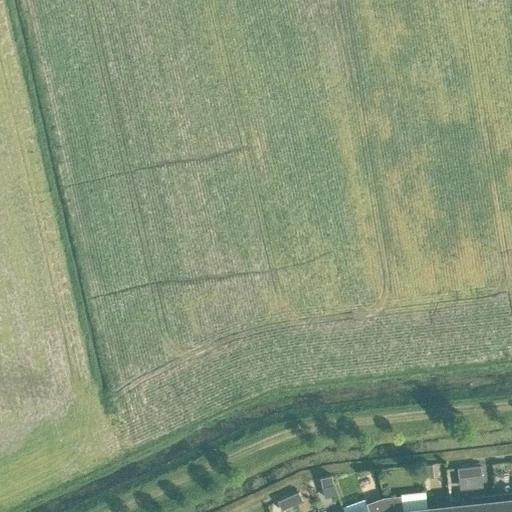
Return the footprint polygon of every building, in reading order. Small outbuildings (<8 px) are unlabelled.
[(422,464),(423,475),(433,474),(431,462),(422,464)] [(480,464),(468,465),(469,475),(481,473),(480,464)] [(469,475),(468,465),(457,466),(458,476),(469,475)] [(319,476),(321,486),(333,483),(331,474),(319,476)] [(511,511),(511,489),(494,491),(496,511),(511,511)] [(298,490),(287,495),(291,504),(302,499),(298,490)] [(470,494),(471,501),(472,501),(473,511),(496,511),(494,491),(470,494)] [(400,493),(382,495),(386,511),(427,511),(426,506),(402,509),(400,493)] [(291,504),(287,495),(276,500),(281,509),(291,504)] [(369,511),(386,511),(382,495),(365,501),(369,511)] [(473,511),(472,501),(471,501),(449,504),(450,511),(473,511)]
